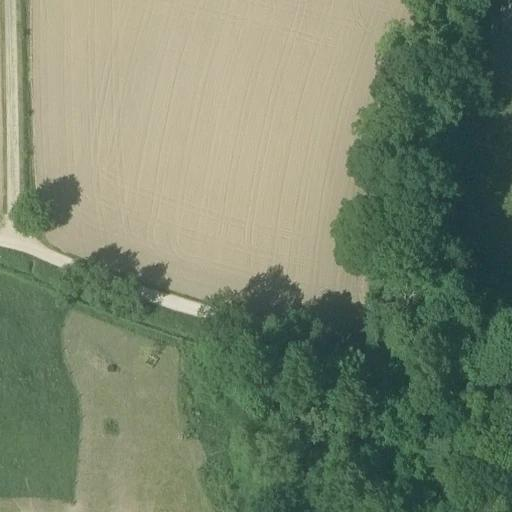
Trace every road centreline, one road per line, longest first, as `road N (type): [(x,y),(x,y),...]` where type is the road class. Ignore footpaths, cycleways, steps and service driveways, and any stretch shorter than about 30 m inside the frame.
road 1 (unclassified): [(382,376),(346,348),(168,307),(0,242)]
road 2 (unclassified): [(382,376),(395,162),(425,60),(458,0)]
road 3 (track): [(14,244),(12,0)]
road 4 (unclassified): [(423,511),(382,376)]
